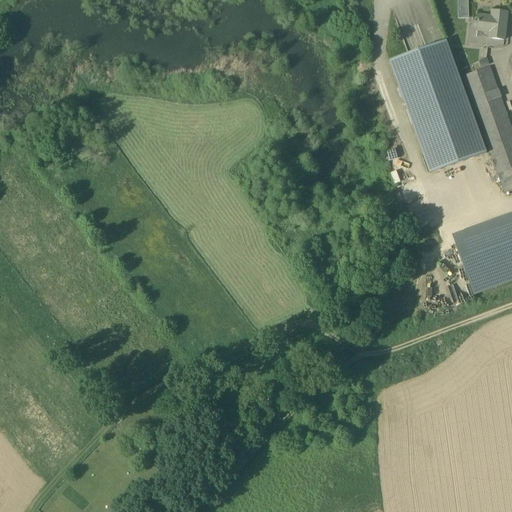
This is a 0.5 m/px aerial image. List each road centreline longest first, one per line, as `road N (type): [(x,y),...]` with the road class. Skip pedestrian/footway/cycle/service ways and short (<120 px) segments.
road 1 (track): [(28,511),(117,419),(281,328),(319,328),(362,350)]
road 2 (track): [(188,511),(362,350)]
road 3 (track): [(362,350),(381,354),(511,305)]
